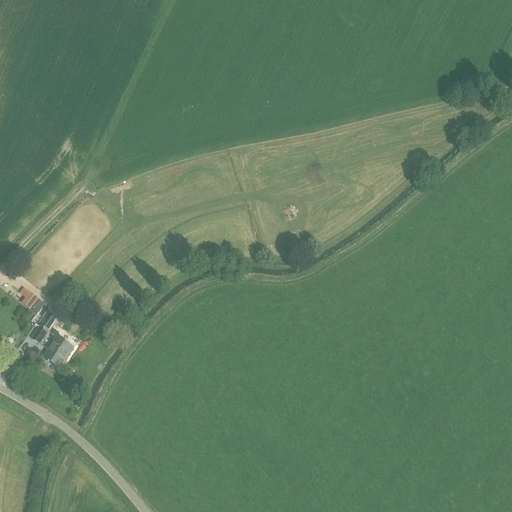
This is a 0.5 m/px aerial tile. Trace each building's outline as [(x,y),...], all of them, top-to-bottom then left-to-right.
[(34,305),(26,299),(22,304),(30,310),(34,305)] [(33,309),(40,314),(48,304),(42,299),(33,309)] [(49,332),(48,331),(57,318),(49,313),(40,326),(31,340),(39,346),(49,332)] [(48,351),(44,358),(59,368),(65,358),(66,359),(73,348),(56,337),(48,351)] [(77,345),(71,352),(77,356),(82,348),(77,345)]
